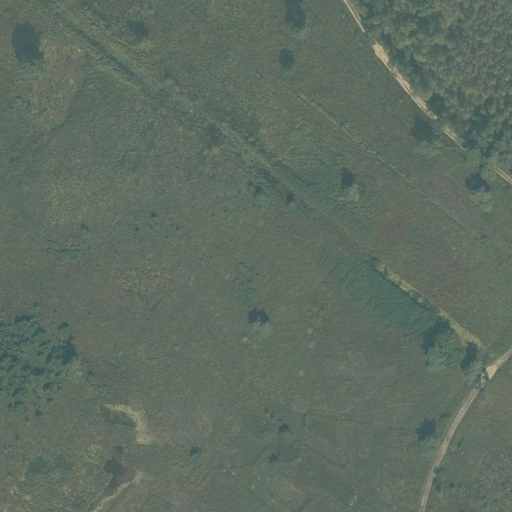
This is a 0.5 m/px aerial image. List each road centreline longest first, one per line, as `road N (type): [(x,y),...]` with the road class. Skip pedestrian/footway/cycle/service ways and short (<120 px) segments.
road 1 (track): [(511,180),(413,100),(339,0)]
road 2 (track): [(422,511),(454,428),(511,354)]
